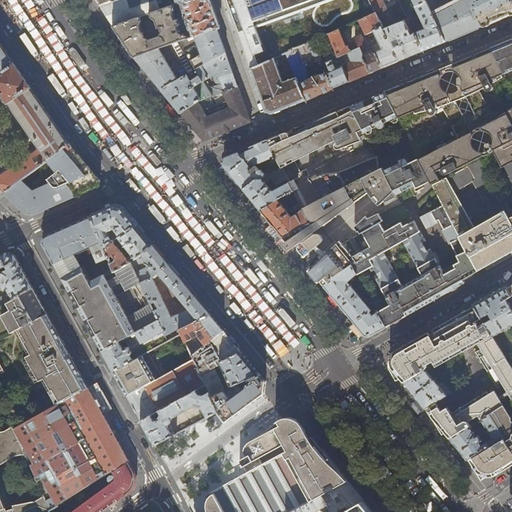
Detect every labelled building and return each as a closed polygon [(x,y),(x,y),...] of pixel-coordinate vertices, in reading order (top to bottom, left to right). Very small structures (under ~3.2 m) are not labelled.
[(109,4),(101,7),(106,16),(113,26),(161,10),(159,4),(157,0),(118,0),(113,2),(109,4)] [(209,6),(207,0),(190,0),(182,3),(194,35),(197,35),(217,27),(209,6)] [(225,0),(241,41),(247,58),(248,62),(251,69),(256,66),(253,56),(265,51),(256,28),(320,4),(320,5),(318,7),(316,8),(314,12),(314,16),(315,19),(317,23),(320,25),(323,26),(326,25),(328,25),(331,23),(334,20),(337,17),(342,15),(348,14),(350,13),(352,10),(352,8),(352,5),(352,3),(350,1),(349,0),(225,0)] [(369,0),(375,13),(377,16),(388,11),(386,8),(392,5),(398,18),(405,14),(398,0),(369,0)] [(398,0),(405,14),(407,18),(424,50),(430,48),(446,41),(426,0),(398,0)] [(426,0),(446,41),(468,32),(482,26),(468,0),(426,0)] [(511,0),(468,0),(482,26),(511,13),(511,0)] [(173,14),(174,11),(173,6),(171,7),(161,10),(113,26),(125,44),(135,57),(159,48),(184,39),(183,35),(180,33),(177,26),(179,26),(177,19),(175,20),(173,14)] [(382,26),(377,16),(375,13),(346,26),(348,29),(359,24),(361,22),(366,32),(355,38),(359,47),(360,52),(361,51),(373,46),(368,36),(367,34),(382,26)] [(383,26),(382,26),(367,34),(368,36),(375,33),(380,43),(373,46),(383,67),(406,58),(424,50),(407,18),(383,28),(383,26)] [(217,27),(197,35),(208,63),(226,53),(219,32),(217,27)] [(339,29),(329,34),(338,56),(351,51),(348,45),(346,46),(339,29)] [(338,56),(329,34),(313,41),(317,50),(329,45),(332,53),(326,56),(328,61),(326,62),(330,70),(326,72),(333,88),(335,87),(349,81),(338,56)] [(183,77),(208,63),(197,35),(194,35),(184,39),(159,48),(178,80),(183,77)] [(511,38),(490,48),(503,74),(511,70),(511,38)] [(326,72),(317,50),(313,41),(286,53),(293,69),(294,72),(306,99),(320,93),(333,88),(326,72)] [(0,91),(17,117),(34,142),(39,149),(15,165),(0,175),(0,188),(4,192),(21,180),(48,160),(69,144),(31,88),(31,87),(22,75),(15,64),(14,64),(0,42),(0,91)] [(383,67),(373,46),(361,51),(370,73),(380,68),(383,67)] [(359,47),(351,51),(338,56),(349,81),(360,77),(368,73),(370,73),(361,51),(360,52),(359,47)] [(178,80),(159,48),(135,57),(149,74),(161,89),(178,80)] [(463,59),(464,59),(458,62),(451,66),(453,70),(454,70),(457,71),(458,72),(460,73),(461,75),(462,77),(462,81),(461,83),(460,85),(465,97),(480,90),(485,88),(485,89),(486,90),(487,91),(489,91),(490,91),(492,89),(493,88),(492,85),(491,84),(504,76),(503,74),(490,48),(463,59)] [(238,87),(230,62),(226,53),(208,63),(183,77),(198,101),(204,99),(213,96),(222,92),(238,87)] [(256,66),(251,69),(257,85),(266,111),(272,113),(287,107),(306,99),(294,72),(292,73),(294,78),(282,82),(278,71),(285,72),(293,69),(286,53),(256,66)] [(441,71),(425,75),(394,87),(385,91),(398,117),(413,111),(415,114),(427,111),(429,114),(431,115),(432,115),(434,114),(435,113),(436,111),(435,108),(441,106),(455,101),(450,90),(449,90),(447,89),(444,88),(442,86),(441,83),(440,81),(440,79),(441,76),(442,73),(441,71)] [(198,101),(183,77),(178,80),(161,89),(170,101),(181,113),(198,101)] [(240,91),(238,87),(222,92),(225,99),(227,104),(228,107),(210,115),(205,110),(209,108),(204,99),(198,101),(181,113),(190,124),(204,141),(251,122),(240,91)] [(485,102),(480,90),(465,97),(472,109),(485,102)] [(17,117),(0,91),(0,100),(30,144),(34,142),(17,117)] [(398,117),(385,91),(368,98),(349,106),(364,133),(398,117)] [(215,100),(213,96),(204,99),(209,108),(214,106),(213,105),(221,102),(223,105),(227,104),(225,99),(221,98),(215,100)] [(448,121),(462,114),(455,101),(441,106),(448,121)] [(282,168),(334,141),(335,143),(335,144),(334,145),(334,147),(335,149),(336,149),(338,150),(341,148),(362,141),(360,135),(364,133),(349,106),(344,108),(337,111),(292,129),(267,139),(277,157),(282,168)] [(494,120),(487,107),(474,114),(481,127),(494,120)] [(501,168),(504,167),(511,161),(511,155),(511,156),(511,155),(511,110),(494,120),(481,127),(482,130),(486,131),(488,131),(490,132),(491,134),(492,136),(493,138),(493,140),(493,142),(492,146),(491,147),(493,151),(501,168)] [(458,139),(471,132),(464,119),(451,125),(458,139)] [(471,132),(458,139),(427,155),(419,159),(429,180),(430,182),(431,184),(439,180),(435,172),(441,170),(441,172),(442,173),(443,175),(446,175),(483,156),(482,152),(480,152),(477,150),(474,148),(473,146),(472,144),(471,142),(472,138),(473,135),(471,132)] [(263,174),(256,165),(277,157),(267,139),(238,152),(238,153),(226,158),(224,165),(242,188),(244,190),(257,180),(258,181),(261,179),(263,177),(263,174)] [(99,186),(100,180),(79,155),(70,144),(69,144),(48,160),(57,172),(47,179),(50,184),(30,192),(21,180),(4,192),(16,203),(27,213),(35,214),(41,211),(99,186)] [(322,198),(382,170),(376,157),(338,172),(330,173),(325,174),(318,175),(311,179),(322,198)] [(419,159),(408,164),(404,166),(406,163),(406,161),(405,159),(403,158),(402,158),(400,160),(399,161),(400,162),(382,170),(396,197),(415,187),(416,189),(419,187),(430,182),(429,180),(419,159)] [(439,180),(431,184),(442,205),(466,252),(468,256),(469,256),(477,271),(483,268),(484,267),(486,270),(511,256),(511,220),(510,217),(479,159),(468,166),(468,165),(439,180)] [(347,208),(368,194),(374,201),(379,206),(385,200),(386,203),(396,197),(382,170),(322,198),(303,208),(309,222),(284,237),(293,248),(296,246),(347,208)] [(294,191),(289,182),(274,191),(270,190),(261,179),(258,181),(257,180),(244,190),(254,202),(261,211),(278,199),(279,198),(294,191)] [(300,189),(295,179),(289,182),(294,191),(300,189)] [(284,237),(309,222),(303,208),(297,214),(294,216),(290,216),(278,199),(261,211),(270,221),(284,237)] [(137,225),(129,216),(122,207),(115,205),(102,211),(90,216),(104,247),(137,225)] [(457,256),(466,252),(442,205),(432,211),(420,217),(419,217),(426,230),(427,230),(437,225),(436,223),(438,222),(443,230),(442,230),(449,244),(450,244),(457,256)] [(402,241),(419,232),(413,220),(410,222),(403,226),(400,222),(385,231),(380,222),(382,221),(378,213),(376,214),(368,218),(364,215),(358,222),(355,226),(354,227),(357,233),(358,232),(359,233),(359,234),(362,233),(369,247),(352,256),(340,243),(339,242),(322,256),(314,263),(309,268),(322,283),(324,286),(338,275),(352,265),(357,274),(370,267),(372,266),(369,260),(384,252),(402,241)] [(54,265),(75,255),(95,246),(100,258),(108,254),(104,247),(90,216),(71,224),(47,235),(45,236),(44,240),(43,243),(54,265)] [(131,262),(137,258),(153,245),(145,235),(137,225),(104,247),(108,254),(114,268),(115,271),(131,262)] [(423,277),(440,268),(429,249),(426,251),(422,243),(425,241),(419,232),(402,241),(423,277)] [(315,248),(321,243),(322,242),(323,239),(322,236),(320,234),(318,234),(315,233),(297,247),(297,249),(300,253),(303,256),(305,256),(315,248)] [(160,273),(190,309),(199,320),(210,314),(184,282),(153,245),(137,258),(140,263),(146,260),(149,266),(155,279),(159,278),(157,274),(160,273)] [(0,305),(7,302),(33,288),(15,255),(8,252),(0,255),(0,283),(1,283),(6,294),(0,297),(0,305)] [(376,279),(385,298),(403,288),(384,252),(369,260),(372,266),(370,267),(372,271),(374,271),(378,278),(376,279)] [(468,256),(466,252),(457,256),(459,261),(458,262),(442,271),(440,268),(423,277),(403,288),(385,298),(389,305),(378,312),(386,327),(396,321),(454,289),(473,278),(479,275),(477,271),(469,256),(468,256)] [(116,296),(105,273),(89,282),(82,270),(75,255),(54,265),(57,269),(63,280),(97,342),(102,351),(121,341),(136,333),(116,296)] [(116,296),(141,282),(137,274),(136,272),(131,262),(115,271),(114,268),(105,273),(116,296)] [(357,274),(352,265),(338,275),(324,286),(341,306),(365,335),(370,336),(384,328),(386,327),(378,312),(373,316),(371,312),(372,310),(354,289),(356,287),(362,295),(363,295),(364,297),(368,294),(357,274)] [(154,280),(155,279),(149,266),(136,272),(137,274),(141,282),(151,304),(155,302),(158,309),(154,311),(159,320),(165,334),(168,341),(182,333),(180,329),(199,320),(190,309),(171,318),(154,280)] [(474,306),(493,336),(511,325),(511,295),(508,288),(506,285),(488,296),(473,304),(474,306)] [(42,303),(33,288),(7,302),(11,308),(2,313),(12,332),(16,330),(17,331),(48,314),(42,303)] [(511,367),(493,336),(474,306),(468,310),(441,325),(425,334),(391,353),(390,360),(389,365),(403,381),(404,383),(424,371),(426,368),(427,364),(433,362),(435,367),(477,343),(481,350),(478,351),(497,384),(501,382),(511,400),(511,367)] [(77,368),(51,321),(48,314),(17,331),(29,354),(27,356),(40,381),(43,379),(57,404),(88,387),(77,368)] [(212,316),(210,314),(199,320),(180,329),(182,333),(186,341),(199,335),(203,341),(189,348),(192,355),(223,330),(212,316)] [(136,333),(121,341),(125,349),(131,347),(134,352),(133,354),(133,355),(135,359),(148,352),(145,344),(165,334),(159,320),(136,333)] [(222,365),(243,354),(240,351),(233,341),(223,330),(192,355),(194,359),(201,375),(215,368),(222,365)] [(125,349),(121,341),(102,351),(112,368),(113,371),(135,359),(133,355),(133,354),(134,352),(131,347),(125,349)] [(161,377),(148,352),(135,359),(113,371),(122,387),(124,391),(127,395),(161,377)] [(251,364),(243,354),(222,365),(232,386),(259,374),(251,364)] [(197,390),(206,385),(201,375),(194,359),(161,377),(127,395),(134,408),(140,420),(151,415),(159,410),(197,390)] [(433,369),(431,367),(424,371),(404,383),(417,397),(426,408),(436,402),(453,393),(442,379),(437,382),(428,372),(433,369)] [(215,368),(201,375),(206,385),(209,392),(211,397),(225,390),(215,368)] [(266,381),(259,374),(232,386),(225,390),(211,397),(218,411),(226,422),(264,394),(265,386),(266,381)] [(45,496),(51,510),(106,476),(106,475),(113,471),(129,461),(121,447),(105,419),(90,391),(88,387),(57,404),(14,427),(24,450),(45,496)] [(450,439),(490,414),(503,406),(492,388),(451,413),(447,407),(442,411),(438,406),(436,402),(426,408),(429,412),(433,417),(450,439)] [(199,394),(197,390),(159,410),(161,414),(159,419),(154,421),(151,415),(140,420),(151,440),(154,446),(175,434),(170,424),(171,423),(172,422),(172,420),(172,418),(195,406),(197,407),(198,408),(200,408),(202,407),(206,418),(218,411),(211,397),(209,392),(203,395),(199,394)] [(511,422),(510,419),(511,419),(503,406),(490,414),(505,437),(511,448),(511,422)] [(505,437),(490,414),(450,439),(459,450),(468,460),(505,437)] [(303,426),(300,422),(298,420),(295,419),(291,417),(289,417),(286,417),(282,418),(276,422),(274,424),(265,432),(252,440),(249,442),(248,444),(245,447),(245,448),(244,450),(244,452),(245,454),(246,457),(240,460),(243,466),(285,444),(306,433),(303,426)] [(24,450),(14,427),(13,425),(6,431),(0,432),(0,461),(15,451),(24,450)] [(312,437),(309,439),(306,433),(285,444),(288,450),(247,473),(213,491),(213,493),(212,494),(209,497),(208,501),(207,505),(207,509),(209,511),(208,511),(290,511),(313,500),(348,481),(316,442),(312,437)] [(501,472),(511,465),(511,448),(505,437),(468,460),(480,475),(483,479),(489,479),(493,476),(494,476),(501,472)] [(103,511),(118,501),(122,495),(126,489),(129,487),(132,485),(133,483),(134,480),(135,478),(135,475),(134,473),(135,472),(132,467),(129,461),(113,471),(116,476),(120,474),(121,475),(121,478),(120,481),(118,483),(78,511),(103,511)] [(362,498),(348,481),(313,500),(290,511),(318,511),(325,509),(327,511),(329,511),(330,511),(335,511),(346,505),(349,509),(364,500),(362,498)] [(47,511),(51,510),(45,496),(38,502),(13,505),(14,508),(7,511),(6,508),(5,509),(6,511),(47,511)] [(373,511),(369,506),(364,500),(349,509),(344,511),(373,511)]
